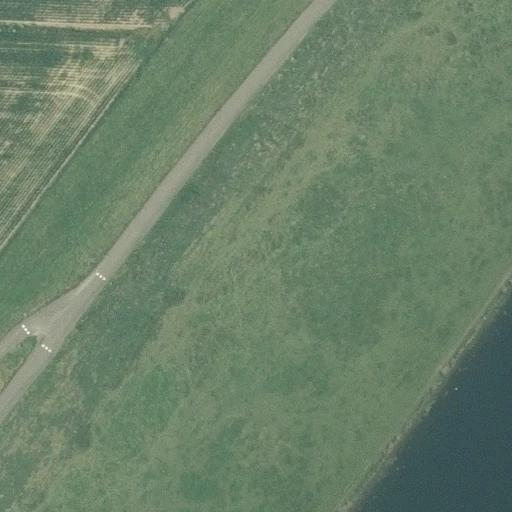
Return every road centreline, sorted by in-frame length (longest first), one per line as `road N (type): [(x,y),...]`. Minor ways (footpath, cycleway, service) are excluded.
road 1 (unclassified): [(85,295),(326,0)]
road 2 (unclassified): [(0,406),(85,295)]
